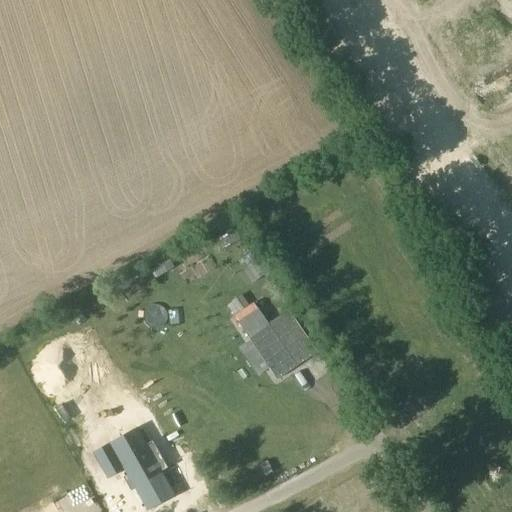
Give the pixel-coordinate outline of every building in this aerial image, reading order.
[(340,0),(367,41),(387,28),(368,0),(340,0)] [(511,0),(499,0),(511,24),(511,0)] [(475,5),(461,13),(479,43),(493,35),(475,5)] [(511,228),(484,180),(451,199),(454,199),(439,207),(460,244),(470,243),(479,258),(482,279),(500,310),(505,319),(511,317),(511,228)] [(169,261),(163,264),(167,273),(174,269),(169,261)] [(238,313),(239,314),(249,307),(241,295),(231,302),(238,313)] [(130,430),(85,455),(101,483),(116,475),(137,511),(147,511),(169,501),(151,467),(157,464),(145,446),(141,448),(130,430)]
